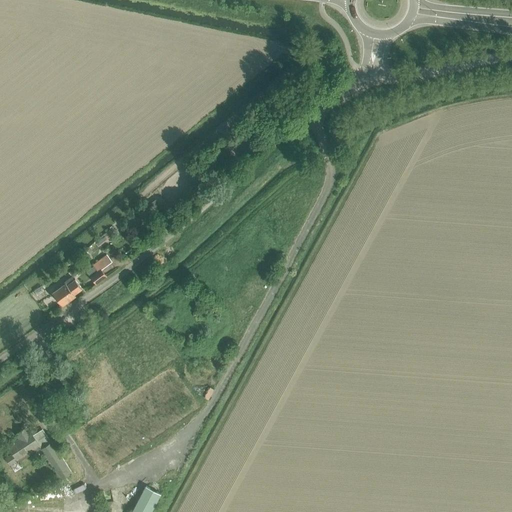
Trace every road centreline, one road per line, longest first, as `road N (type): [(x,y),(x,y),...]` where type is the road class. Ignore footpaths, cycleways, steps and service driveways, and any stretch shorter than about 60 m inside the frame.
road 1 (unclassified): [(0,360),(143,258),(295,124),(366,73)]
road 2 (unclassified): [(366,73),(402,79),(511,56)]
